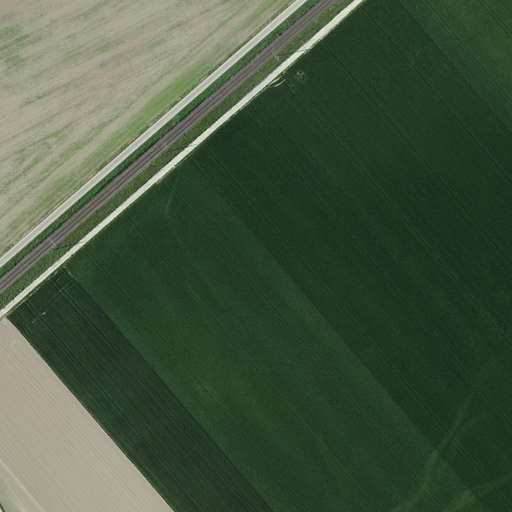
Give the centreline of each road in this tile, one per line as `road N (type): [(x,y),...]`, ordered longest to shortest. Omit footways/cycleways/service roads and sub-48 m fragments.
road 1 (track): [(357,0),(0,313)]
road 2 (track): [(302,0),(0,263)]
